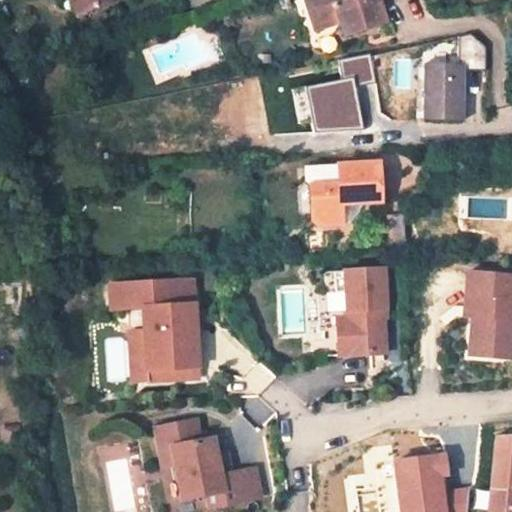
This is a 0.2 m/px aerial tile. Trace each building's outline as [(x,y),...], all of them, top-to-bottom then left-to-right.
[(67,0),(68,1),(69,0),(85,0),(88,8),(107,0),(67,0)] [(88,8),(85,0),(69,0),(68,1),(73,15),(88,8)] [(302,0),(312,30),(337,23),(342,35),(384,20),(377,0),(302,0)] [(462,121),(463,64),(423,64),(423,119),(462,121)] [(339,204),(380,202),(378,163),(303,167),(304,181),(308,185),(310,220),(313,226),(340,224),(339,204)] [(403,216),(391,216),(392,240),(385,240),(386,248),(406,246),(403,216)] [(384,269),(335,271),(336,292),(346,292),(347,318),(337,318),(339,356),(386,353),(385,328),(381,328),(381,318),(386,318),(384,269)] [(511,275),(468,272),(465,308),(473,309),(469,355),(511,359),(511,275)] [(194,279),(109,284),(110,310),(143,308),(145,331),(129,331),(133,381),(200,377),(197,326),(204,325),(203,313),(196,313),(194,279)] [(193,421),(153,429),(161,468),(173,466),(180,501),(205,496),(208,509),(259,498),(253,469),(228,474),(224,454),(214,456),(211,438),(198,441),(193,421)] [(511,435),(494,436),(487,490),(511,488),(511,435)] [(511,511),(511,488),(487,490),(485,505),(478,504),(476,511),(511,511)]
